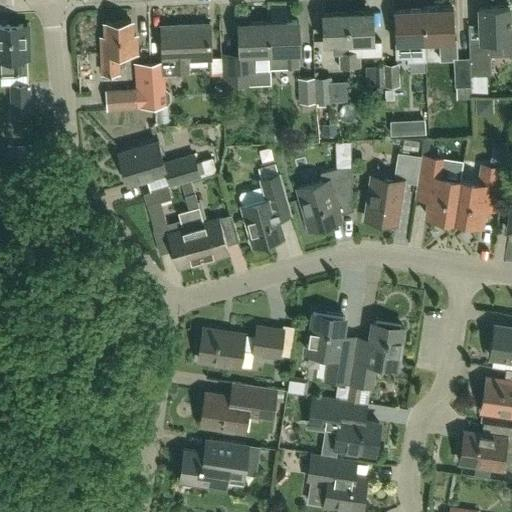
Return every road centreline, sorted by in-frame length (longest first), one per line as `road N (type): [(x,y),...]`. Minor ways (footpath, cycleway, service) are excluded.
road 1 (residential): [(168,305),(77,182),(43,0)]
road 2 (residential): [(459,277),(349,259),(168,305)]
road 3 (residential): [(410,511),(405,483),(415,422),(441,387),(459,277)]
road 4 (residential): [(136,511),(168,305)]
